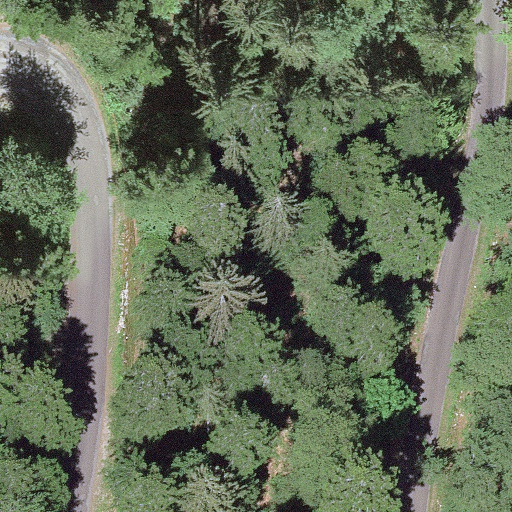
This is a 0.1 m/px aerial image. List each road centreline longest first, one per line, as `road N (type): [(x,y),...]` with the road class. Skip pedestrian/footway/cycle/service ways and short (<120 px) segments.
road 1 (unclassified): [(492,0),(488,139),(424,412),(411,511)]
road 2 (unclassified): [(78,511),(89,410),(87,153),(65,94),(25,65),(0,61)]
